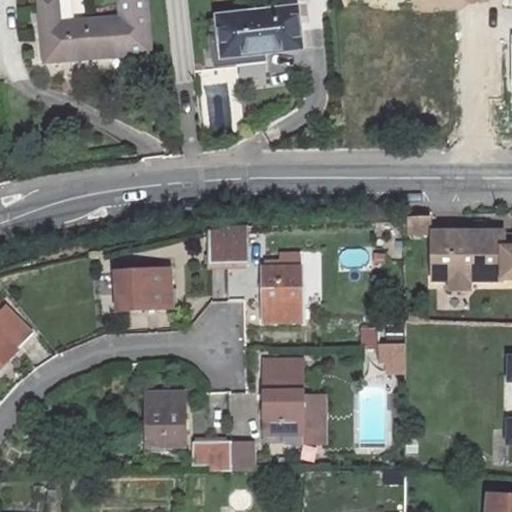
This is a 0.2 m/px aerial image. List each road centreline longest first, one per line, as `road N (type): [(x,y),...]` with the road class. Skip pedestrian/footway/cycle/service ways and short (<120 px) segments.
road 1 (tertiary): [(0,216),(220,177),(511,177)]
road 2 (residential): [(0,426),(48,372),(123,349),(231,343)]
